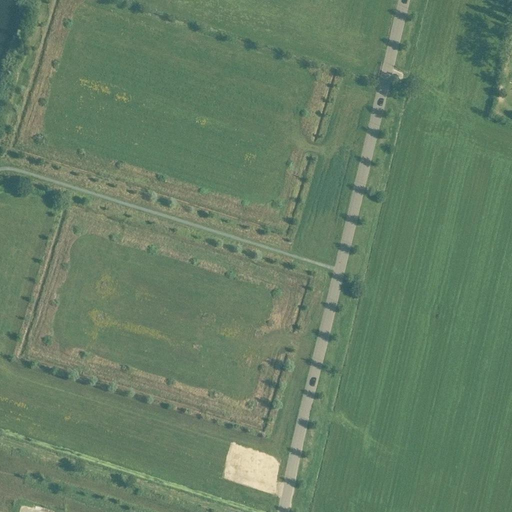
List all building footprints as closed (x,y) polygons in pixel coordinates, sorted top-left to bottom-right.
[(81,1),(77,14),(101,21),(105,9),(81,1)] [(77,14),(73,25),(97,33),(101,21),(77,14)] [(125,15),(121,27),(146,35),(149,23),(125,15)] [(73,25),(69,37),(94,44),(97,33),(73,25)] [(121,27),(118,39),(142,47),(146,35),(121,27)] [(69,37),(66,48),(90,56),(94,44),(69,37)] [(66,48),(62,60),(87,68),(90,56),(66,48)] [(115,49),(111,61),(135,68),(139,57),(115,49)] [(62,60),(58,72),(83,80),(87,68),(62,60)] [(111,61),(107,72),(132,80),(135,68),(111,61)] [(107,72),(103,85),(128,92),(132,80),(107,72)] [(157,79),(151,99),(163,103),(169,83),(157,79)] [(63,80),(60,89),(81,96),(84,86),(63,80)] [(169,83),(163,103),(172,106),(178,86),(169,83)] [(178,86),(172,106),(181,109),(187,88),(178,86)] [(187,88),(181,109),(193,113),(200,92),(187,88)] [(60,89),(57,98),(78,105),(81,96),(60,89)] [(207,91),(200,111),(213,115),(219,95),(207,91)] [(219,95),(213,115),(222,118),(228,98),(219,95)] [(57,98),(54,108),(75,114),(78,105),(57,98)] [(228,98),(222,118),(230,121),(237,101),(228,98)] [(237,101),(230,121),(243,125),(249,105),(237,101)] [(278,104),(274,119),(288,123),(291,108),(278,104)] [(291,108),(288,123),(301,126),(305,111),(291,108)] [(41,110),(36,126),(55,132),(60,116),(41,110)] [(274,119),(271,134),(284,137),(288,123),(274,119)] [(100,123),(93,143),(106,147),(112,127),(100,123)] [(288,123),(284,137),(298,140),(301,126),(288,123)] [(36,126),(31,143),(50,149),(55,132),(36,126)] [(112,127),(106,147),(115,150),(121,130),(112,127)] [(121,130),(115,150),(123,153),(130,132),(121,130)] [(130,132),(123,153),(136,156),(142,136),(130,132)] [(271,134),(267,149),(281,152),(284,137),(271,134)] [(284,137),(281,152),(294,155),(298,140),(284,137)] [(148,138),(141,158),(154,162),(160,142),(148,138)] [(160,142),(154,162),(163,165),(169,145),(160,142)] [(169,145),(163,165),(175,169),(181,148),(169,145)] [(188,148),(181,168),(194,172),(200,152),(188,148)] [(200,152),(194,172),(202,175),(209,154),(200,152)] [(209,154),(202,175),(211,177),(218,157),(209,154)] [(218,157),(211,177),(220,180),(227,160),(218,157)] [(227,160),(220,180),(233,184),(239,164),(227,160)] [(110,227),(89,220),(84,238),(105,244),(110,227)] [(105,244),(84,238),(78,255),(99,262),(105,244)] [(142,254),(124,248),(118,269),(135,275),(142,254)] [(160,259),(142,254),(135,275),(153,280),(160,259)] [(71,281),(91,287),(97,270),(77,263),(71,281)] [(172,279),(161,275),(154,296),(165,300),(166,299),(172,279)] [(183,282),(172,279),(166,299),(177,302),(183,282)] [(86,305),(91,287),(71,281),(66,299),(86,305)] [(194,286),(183,282),(177,302),(187,306),(194,286)] [(205,289),(194,286),(187,306),(187,307),(198,310),(205,289)] [(221,311),(211,308),(205,326),(215,330),(221,311)] [(231,314),(221,311),(215,330),(225,333),(231,314)] [(35,333),(53,338),(60,317),(42,312),(35,333)] [(241,317),(231,314),(225,333),(235,336),(241,317)] [(53,338),(71,344),(77,323),(60,317),(53,338)] [(250,320),(241,317),(235,336),(244,339),(250,320)] [(260,323),(250,320),(244,339),(254,342),(260,323)] [(270,326),(260,323),(254,342),(264,345),(270,326)] [(79,345),(97,351),(103,331),(85,325),(79,345)] [(280,330),(270,326),(264,345),(274,348),(280,330)] [(103,331),(97,351),(114,356),(121,336),(103,331)] [(141,359),(147,337),(130,332),(124,353),(141,359)] [(141,359),(151,362),(157,342),(147,339),(141,359)] [(157,342),(151,362),(161,365),(167,345),(157,342)] [(167,345),(161,365),(171,368),(178,348),(167,345)] [(195,352),(178,347),(178,348),(171,368),(188,374),(195,352)] [(247,389),(250,368),(232,364),(228,386),(247,389)] [(266,392),(269,371),(250,368),(247,389),(266,392)]
